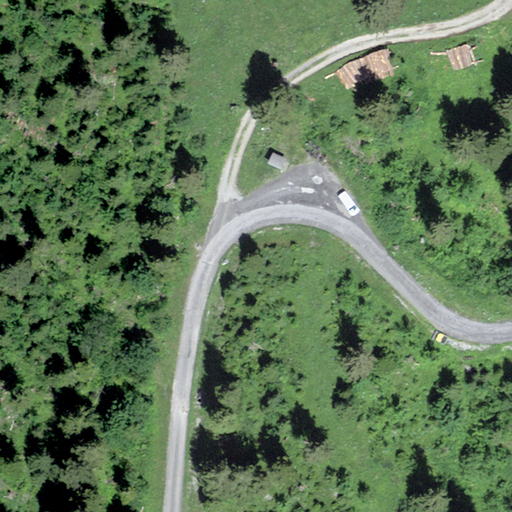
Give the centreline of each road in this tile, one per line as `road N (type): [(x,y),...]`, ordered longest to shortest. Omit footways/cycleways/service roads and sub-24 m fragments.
road 1 (unclassified): [(180,511),(197,303),(218,247),(247,222),(312,213),(362,238),(444,322),(511,331)]
road 2 (track): [(511,1),(468,27),(317,61),(277,91),(252,118),(236,156),(225,199),(231,236)]
